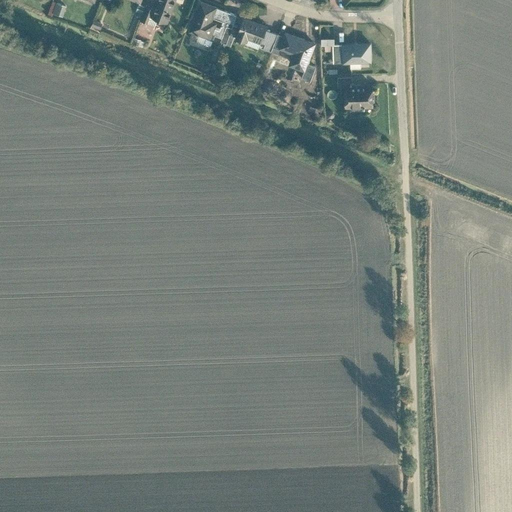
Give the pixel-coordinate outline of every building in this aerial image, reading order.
[(65,14),(69,4),(59,0),(54,0),(51,8),(65,14)] [(173,0),(156,0),(150,19),(165,24),(173,0)] [(230,10),(202,1),(193,31),(212,37),(213,32),(222,35),(230,10)] [(268,22),(243,14),(235,37),(246,41),(249,36),(262,41),(268,22)] [(313,41),(287,32),(281,49),(293,53),(288,65),(303,69),(300,78),(310,81),(316,65),(307,61),(313,41)] [(372,61),(371,41),(331,41),(332,62),(372,61)] [(374,81),(345,82),(345,108),(374,108),(374,81)]
